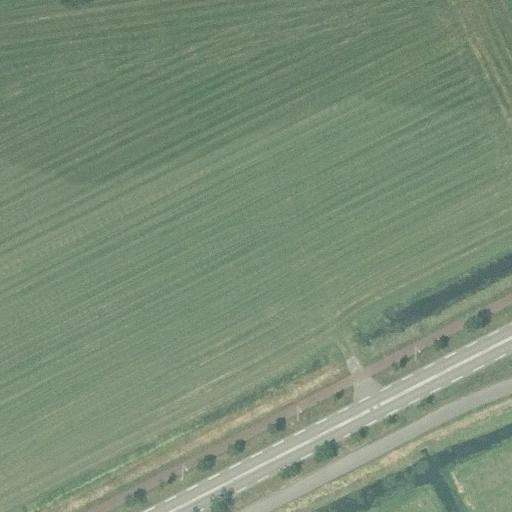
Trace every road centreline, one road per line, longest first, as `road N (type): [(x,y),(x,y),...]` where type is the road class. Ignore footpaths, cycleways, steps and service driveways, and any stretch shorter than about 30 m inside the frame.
road 1 (tertiary): [(179,511),(511,342)]
road 2 (unclassified): [(511,386),(255,511)]
